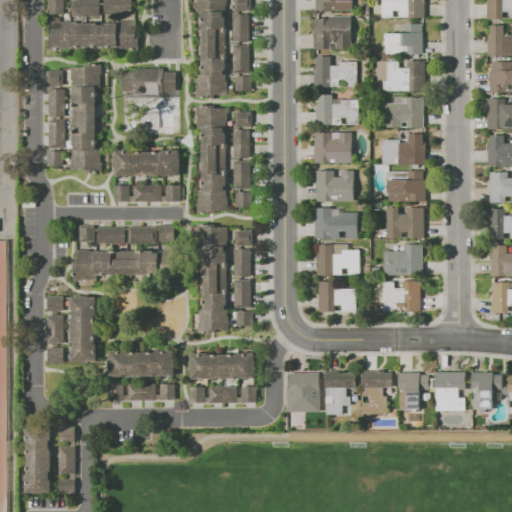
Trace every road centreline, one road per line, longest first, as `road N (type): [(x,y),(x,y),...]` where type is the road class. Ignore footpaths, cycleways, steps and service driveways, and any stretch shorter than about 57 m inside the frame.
road 1 (track): [(511,437),(217,436),(193,453),(93,466)]
road 2 (residential): [(461,0),(461,344)]
road 3 (residential): [(293,0),(298,336)]
road 4 (residential): [(298,336),(325,345),(511,345)]
